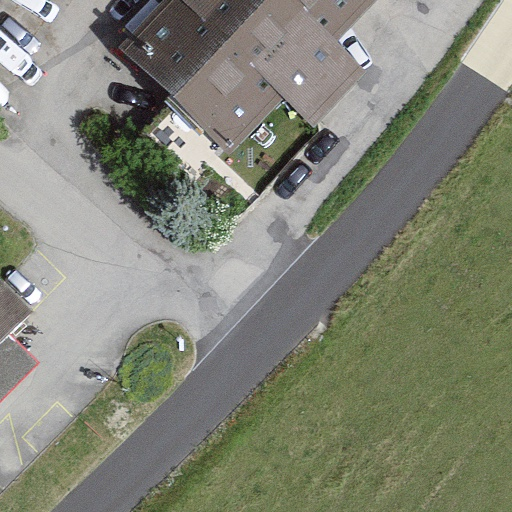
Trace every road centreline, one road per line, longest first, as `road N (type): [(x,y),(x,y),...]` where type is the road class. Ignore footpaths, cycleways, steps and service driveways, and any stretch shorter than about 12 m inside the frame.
road 1 (tertiary): [(86,511),(381,213),(511,40)]
road 2 (unknown): [(134,0),(2,189)]
